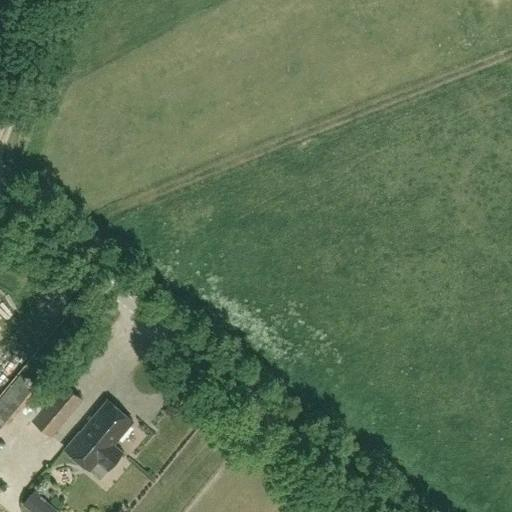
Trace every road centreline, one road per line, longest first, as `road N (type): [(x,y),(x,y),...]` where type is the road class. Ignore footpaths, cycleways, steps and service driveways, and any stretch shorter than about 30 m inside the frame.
road 1 (track): [(511,53),(103,215),(70,246)]
road 2 (tertiary): [(384,511),(94,266)]
road 3 (unclassified): [(57,0),(0,148)]
road 4 (residential): [(0,371),(94,266)]
road 5 (tertiary): [(94,266),(0,186)]
